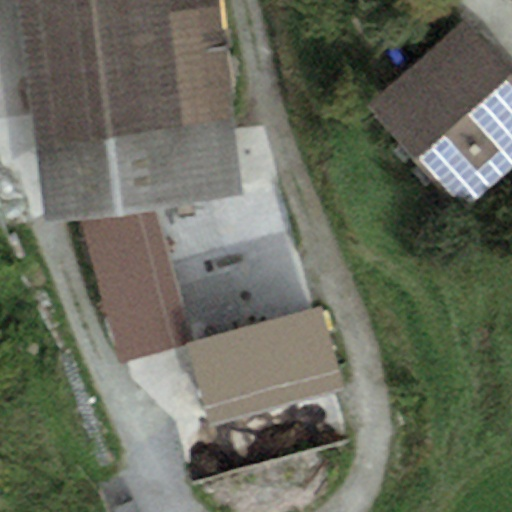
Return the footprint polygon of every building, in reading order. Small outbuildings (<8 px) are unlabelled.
[(17,0),(44,223),(84,218),(158,209),(243,199),(219,0),(17,0)] [(511,81),(465,27),(374,104),(464,209),(511,168),(511,81)] [(182,319),(158,209),(84,218),(119,357),(173,342),(168,322),(182,319)] [(343,384),(320,306),(189,344),(212,423),(343,384)] [(221,511),(222,511),(321,489),(313,458),(214,481),(221,511)]
